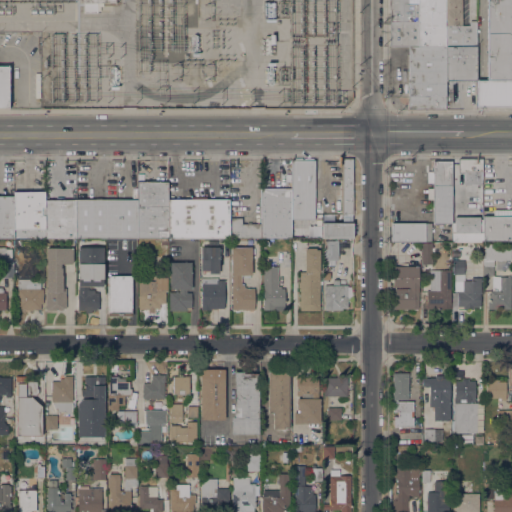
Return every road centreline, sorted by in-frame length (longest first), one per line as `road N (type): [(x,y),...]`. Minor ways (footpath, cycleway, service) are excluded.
road 1 (residential): [(511,342),(0,344)]
road 2 (tertiary): [(371,511),(370,0)]
road 3 (secondary): [(290,134),(0,135)]
